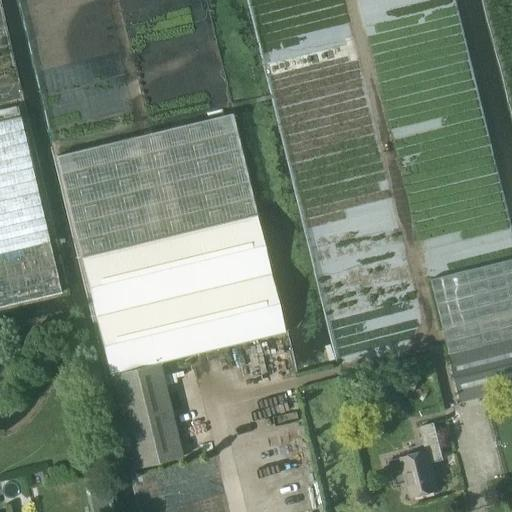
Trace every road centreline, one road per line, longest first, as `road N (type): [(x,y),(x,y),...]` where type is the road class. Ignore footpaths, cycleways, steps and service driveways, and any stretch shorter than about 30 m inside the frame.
road 1 (track): [(425,341),(341,0)]
road 2 (track): [(205,402),(425,341)]
